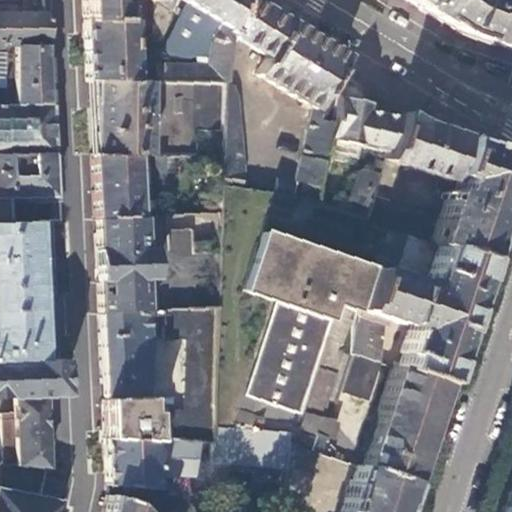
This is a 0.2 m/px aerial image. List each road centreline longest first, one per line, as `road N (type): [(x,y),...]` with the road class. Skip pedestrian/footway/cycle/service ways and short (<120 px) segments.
road 1 (residential): [(59,0),(76,511)]
road 2 (tertiary): [(447,511),(511,315)]
road 3 (primary): [(471,88),(326,0)]
